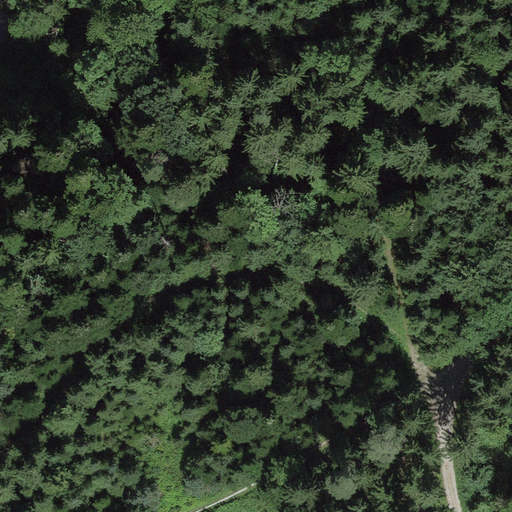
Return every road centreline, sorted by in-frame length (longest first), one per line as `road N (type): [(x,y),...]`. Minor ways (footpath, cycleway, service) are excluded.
road 1 (track): [(428,388),(379,318),(300,277),(222,273),(128,309),(0,452)]
road 2 (track): [(428,388),(338,0)]
road 3 (track): [(428,388),(459,511)]
